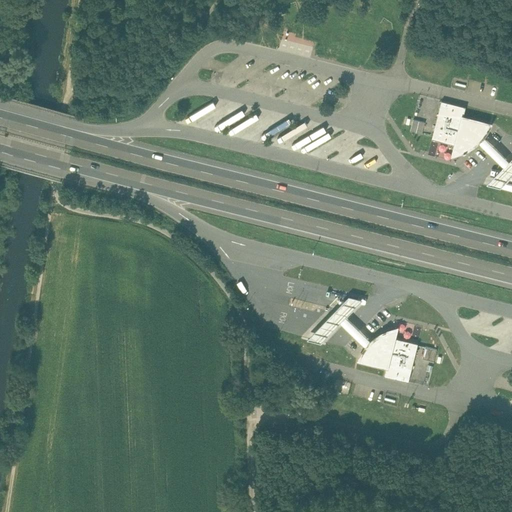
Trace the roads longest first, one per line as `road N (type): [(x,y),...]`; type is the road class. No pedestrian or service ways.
road 1 (motorway): [(511,249),(0,114)]
road 2 (motorway): [(0,144),(511,275)]
road 3 (track): [(251,411),(246,330),(219,276),(176,238),(55,199)]
road 4 (track): [(67,88),(135,88),(217,0)]
